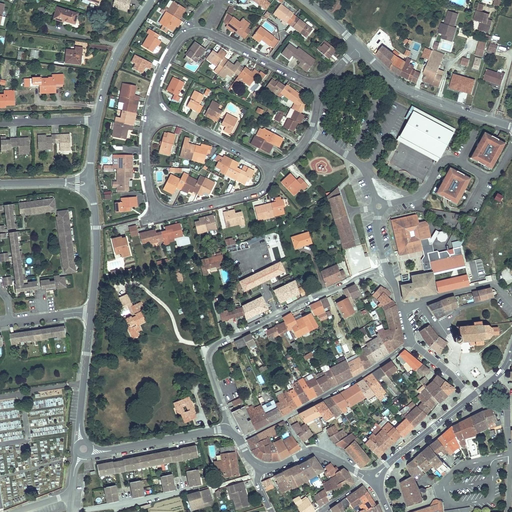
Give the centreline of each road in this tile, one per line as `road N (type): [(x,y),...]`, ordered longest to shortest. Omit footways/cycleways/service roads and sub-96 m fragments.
road 1 (residential): [(385,268),(211,347),(207,363),(226,430)]
road 2 (residential): [(269,169),(257,192),(155,214),(145,146),(155,114)]
road 3 (residential): [(155,114),(164,62),(193,31),(316,87)]
road 4 (residential): [(239,440),(409,340)]
road 5 (tertiary): [(358,47),(400,85),(511,126)]
road 6 (residential): [(378,205),(418,195),(445,159),(491,176),(511,146)]
road 7 (tertiary): [(90,450),(226,430)]
road 8 (residential): [(494,377),(506,397),(508,511)]
road 9 (tertiary): [(91,312),(80,442)]
road 10 (residential): [(155,114),(269,169)]
road 11 (tertiary): [(373,479),(469,397)]
road 12 (residential): [(401,306),(486,283),(511,302)]
